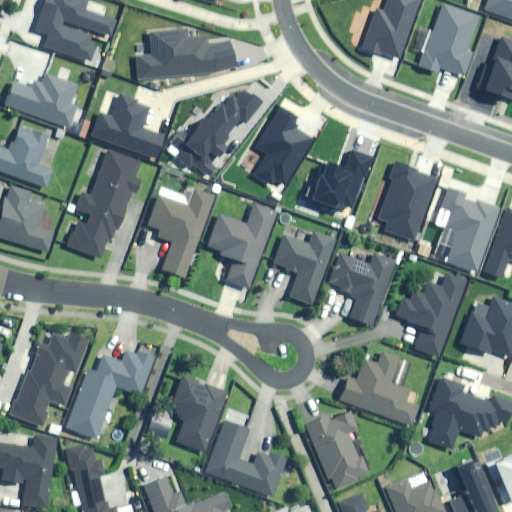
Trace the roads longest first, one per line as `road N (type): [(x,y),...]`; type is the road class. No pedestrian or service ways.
road 1 (residential): [(511,152),(337,87),(300,46),(282,0)]
road 2 (residential): [(0,278),(135,299),(205,321)]
road 3 (residential): [(205,321),(298,340),(296,372),(278,378),(269,371)]
